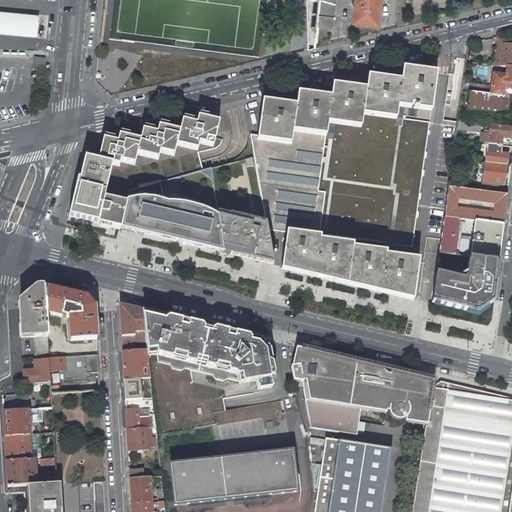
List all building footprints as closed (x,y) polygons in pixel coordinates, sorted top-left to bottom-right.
[(308,0),(308,49),(315,48),(317,27),(319,0),(308,0)] [(335,0),(319,0),(317,27),(332,29),(335,0)] [(352,0),(352,3),(354,3),(352,18),(376,21),(379,2),(378,0),(352,0)] [(37,37),(39,15),(12,12),(0,10),(0,33),(10,34),(37,37)] [(511,45),(503,45),(501,66),(507,67),(511,67),(511,45)] [(511,91),(511,67),(507,67),(506,70),(506,75),(494,74),(492,85),(491,94),(504,96),(505,90),(511,91)] [(258,136),(250,135),(255,159),(262,203),(266,223),(267,230),(286,232),(282,267),(302,270),(303,265),(315,266),(315,271),(314,275),(347,279),(347,283),(368,285),(368,280),(381,282),(380,287),(380,290),(405,294),(413,295),(418,261),(391,257),(393,240),(386,239),(384,252),(352,248),(353,245),(325,241),(327,229),(320,228),(325,192),(318,191),(325,136),(333,137),(336,121),(361,124),(363,111),(397,116),(396,123),(402,124),(405,104),(414,105),(413,108),(418,109),(419,106),(431,108),(436,73),(416,70),(415,75),(402,73),(401,81),(368,76),(366,90),(346,87),(345,92),(332,90),(331,97),(304,94),(304,96),(297,96),(296,106),(276,103),(275,109),(262,107),(258,136)] [(491,94),(492,85),(470,83),(469,92),(491,94)] [(504,96),(491,94),(469,92),(467,109),(502,113),(504,96)] [(140,140),(119,135),(118,142),(103,139),(98,161),(85,157),(80,180),(78,179),(69,216),(81,219),(82,217),(86,218),(85,220),(113,226),(119,201),(105,197),(112,164),(119,166),(120,161),(134,164),(137,154),(158,159),(160,152),(174,155),(176,144),(197,150),(199,142),(213,146),(220,122),(198,117),(197,124),(182,120),(180,131),(159,126),(157,133),(143,130),(140,140)] [(479,132),(481,124),(458,121),(457,129),(479,132)] [(510,139),(511,127),(490,125),(489,134),(481,133),(480,142),(488,143),(488,144),(501,146),(502,138),(504,138),(510,139)] [(508,154),(500,153),(501,146),(488,144),(485,162),(506,165),(508,154)] [(503,185),(506,165),(485,162),(481,191),(496,193),(497,184),(503,185)] [(171,179),(171,178),(137,185),(138,188),(171,179)] [(454,219),(455,210),(457,198),(458,191),(463,192),(462,198),(496,203),(496,205),(505,206),(507,195),(496,193),(481,191),(449,187),(445,218),(454,219)] [(127,201),(126,202),(121,224),(145,230),(144,234),(182,243),(185,233),(195,236),(194,241),(199,242),(198,247),(215,251),(216,248),(222,249),(218,217),(210,213),(204,210),(197,208),(189,206),(180,204),(171,203),(166,203),(159,201),(153,199),(146,199),(138,199),(132,200),(127,201)] [(116,227),(120,228),(121,224),(126,202),(119,201),(113,226),(116,227)] [(505,209),(505,206),(496,205),(495,213),(504,214),(505,209)] [(503,225),(504,214),(495,213),(495,215),(460,211),(459,220),(460,220),(465,221),(478,222),(503,225)] [(267,261),(272,260),(267,230),(266,223),(217,213),(218,217),(222,249),(222,252),(249,258),(264,262),(267,261)] [(440,254),(455,256),(457,239),(458,235),(459,225),(460,220),(459,220),(454,219),(445,218),(440,254)] [(473,258),(498,261),(501,243),(503,225),(478,222),(475,240),(475,242),(473,258)] [(469,262),(467,277),(464,280),(436,273),(432,303),(475,313),(478,313),(494,302),(495,288),(497,270),(498,261),(473,258),(470,258),(470,262),(469,262)] [(49,359),(49,358),(48,338),(47,314),(45,287),(41,286),(39,286),(35,288),(19,301),(21,337),(34,337),(35,360),(38,360),(49,359)] [(45,287),(47,314),(62,317),(62,316),(66,317),(69,317),(71,341),(97,339),(95,307),(87,297),(66,292),(45,287)] [(136,344),(146,343),(143,315),(142,310),(131,308),(120,305),(122,344),(136,344)] [(147,351),(156,350),(157,354),(158,362),(170,365),(172,369),(180,371),(184,368),(212,375),(215,379),(223,381),(227,378),(238,381),(238,383),(256,380),(257,389),(272,387),(270,376),(272,375),(274,372),(270,350),(266,350),(259,343),(260,338),(238,333),(235,335),(234,338),(231,337),(228,336),(228,334),(226,331),(215,328),(212,330),(211,333),(204,331),(204,328),(203,325),(191,322),(188,324),(188,327),(181,325),(182,323),(180,320),(151,313),(150,316),(143,315),(146,343),(147,350),(147,351)] [(269,341),(260,338),(259,343),(266,350),(270,350),(269,341)] [(122,344),(122,352),(124,380),(138,379),(150,378),(148,356),(147,351),(147,350),(137,351),(136,344),(122,344)] [(385,412),(386,411),(388,411),(389,413),(391,417),(393,419),(396,420),(397,420),(401,420),(403,419),(406,418),(405,421),(414,423),(427,425),(434,381),(406,374),(375,366),(304,349),(304,350),(296,348),(292,367),(291,367),(294,385),(303,387),(310,428),(356,435),(360,409),(385,412)] [(72,372),(72,371),(98,369),(98,355),(49,358),(49,359),(50,372),(64,370),(64,373),(72,372)] [(49,359),(38,360),(35,360),(34,360),(34,368),(26,369),(27,370),(23,370),(24,385),(50,383),(50,372),(49,359)] [(138,379),(124,380),(125,400),(139,399),(138,379)] [(440,382),(434,381),(427,425),(427,427),(413,511),(511,511),(511,399),(507,398),(440,382)] [(6,399),(2,400),(3,411),(28,409),(28,411),(34,410),(33,400),(26,399),(20,400),(20,395),(6,395),(6,399)] [(28,409),(3,411),(5,437),(30,435),(29,425),(32,425),(32,422),(35,422),(35,419),(29,419),(28,411),(28,409)] [(138,409),(126,410),(127,429),(150,428),(155,428),(154,414),(149,414),(150,418),(138,419),(138,410),(138,409)] [(149,409),(138,410),(138,419),(150,418),(149,414),(149,409)] [(150,428),(127,429),(128,451),(151,450),(150,428)] [(30,435),(5,437),(6,461),(31,460),(30,435)] [(314,511),(381,511),(391,449),(326,439),(314,511)] [(291,452),(170,465),(174,506),(181,505),(230,499),(296,492),(291,452)] [(31,460),(6,461),(7,487),(28,486),(37,485),(35,459),(31,460)] [(55,467),(55,459),(40,460),(41,467),(55,467)] [(143,469),(129,470),(130,479),(143,478),(143,469)] [(42,485),(56,484),(56,474),(41,475),(42,485)] [(143,478),(130,479),(131,503),(151,502),(151,499),(150,477),(143,478)] [(35,511),(68,511),(67,486),(34,488),(35,511)] [(156,509),(155,503),(152,503),(151,502),(131,503),(131,511),(164,511),(164,507),(164,502),(158,503),(158,511),(151,511),(152,509),(156,509)]
